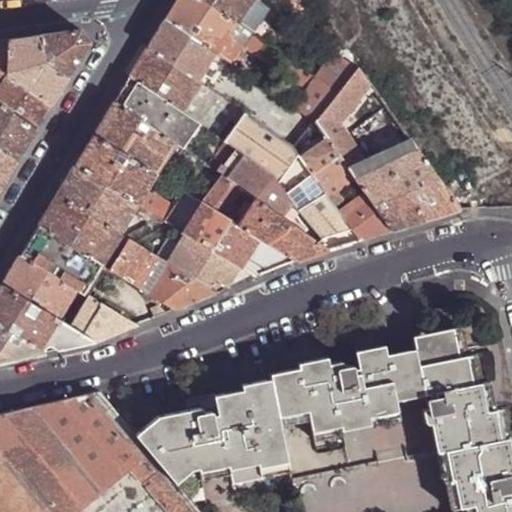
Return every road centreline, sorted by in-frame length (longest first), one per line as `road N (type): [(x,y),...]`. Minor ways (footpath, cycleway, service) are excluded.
road 1 (residential): [(0,388),(86,372),(504,238)]
road 2 (tertiary): [(0,243),(142,0)]
road 3 (unclassified): [(137,0),(0,19)]
